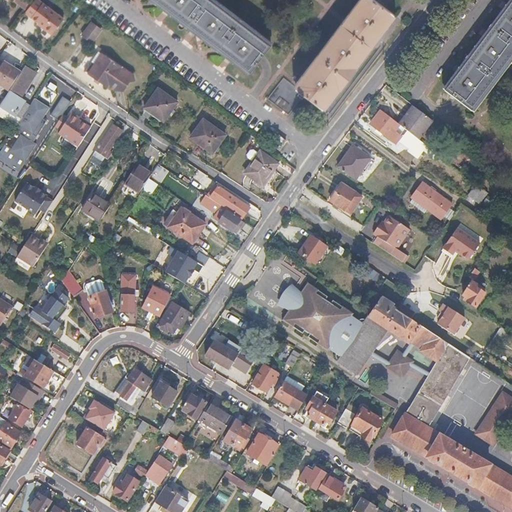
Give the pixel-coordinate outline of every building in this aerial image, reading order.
[(45,4),(40,0),(33,0),(26,11),(35,18),(45,4)] [(156,0),(250,71),(260,57),(270,44),(212,0),(156,0)] [(380,2),(376,0),(362,0),(296,88),(283,77),(275,89),(267,99),(288,115),(303,93),(323,108),(394,13),(380,2)] [(511,0),(445,90),(472,110),(491,84),(511,56),(511,0)] [(45,4),(35,18),(39,21),(43,24),(42,26),(51,33),(62,17),(45,4)] [(100,28),(90,21),(81,34),(91,41),(100,28)] [(88,64),(84,70),(108,86),(108,84),(116,90),(123,91),(130,81),(134,80),(135,79),(133,75),(99,51),(95,56),(96,57),(90,66),(88,64)] [(22,71),(6,61),(0,69),(0,83),(9,90),(22,71)] [(22,71),(9,90),(0,104),(0,105),(17,117),(20,119),(30,105),(16,96),(33,71),(25,65),(22,71)] [(177,101),(158,88),(144,107),(163,120),(177,101)] [(61,119),(68,100),(60,97),(52,115),(61,119)] [(0,105),(0,116),(11,125),(17,117),(0,105)] [(426,115),(414,105),(400,124),(415,136),(419,138),(433,120),(426,115)] [(382,110),(371,124),(396,144),(401,136),(394,131),(400,124),(382,110)] [(225,135),(204,119),(191,138),(212,153),(225,135)] [(122,130),(113,124),(94,154),(102,160),(104,157),(107,159),(112,152),(109,150),(122,130)] [(65,125),(62,130),(55,140),(52,144),(72,157),(84,138),(65,125)] [(62,130),(56,126),(49,136),(55,140),(62,130)] [(12,130),(2,151),(26,162),(36,141),(12,130)] [(286,142),(278,136),(272,145),(280,151),(286,142)] [(419,138),(415,136),(408,146),(414,151),(418,146),(423,151),(424,149),(436,159),(440,154),(419,138)] [(371,158),(353,146),(338,168),(357,180),(371,158)] [(247,159),(252,162),(245,173),(263,186),(277,164),(259,152),(258,154),(252,151),(249,151),(246,155),(247,159)] [(22,165),(12,159),(0,177),(0,198),(3,201),(11,188),(4,183),(9,176),(13,178),(22,165)] [(151,175),(136,165),(125,182),(140,192),(151,175)] [(424,182),(413,197),(443,220),(454,205),(424,182)] [(35,189),(27,183),(15,201),(35,215),(39,210),(45,214),(53,202),(47,198),(47,197),(41,193),(42,191),(36,187),(35,189)] [(357,194),(343,185),(331,202),(352,216),(362,200),(363,198),(357,194)] [(475,185),(468,196),(480,203),(487,192),(475,185)] [(228,193),(218,186),(211,198),(242,218),(250,207),(233,196),(230,202),(225,199),(228,193)] [(94,193),(93,193),(83,209),(84,209),(94,193)] [(111,205),(94,193),(84,209),(101,220),(111,205)] [(233,196),(228,193),(225,199),(230,202),(233,196)] [(206,195),(201,202),(215,211),(219,204),(206,195)] [(204,224),(180,209),(167,228),(191,244),(204,224)] [(240,220),(224,209),(216,221),(233,232),(240,220)] [(411,231),(390,218),(378,236),(383,239),(378,246),(404,263),(409,256),(399,250),(411,231)] [(481,244),(458,228),(444,248),(453,255),(456,251),(469,260),(481,244)] [(40,240),(31,235),(22,249),(18,255),(33,265),(45,247),(39,242),(40,240)] [(327,247),(311,236),(300,252),(316,263),(327,247)] [(40,240),(39,242),(45,247),(48,243),(41,238),(40,240)] [(279,249),(275,256),(287,264),(291,257),(279,249)] [(177,250),(164,271),(184,284),(198,263),(177,250)] [(483,274),(478,270),(472,278),(477,282),(483,274)] [(68,271),(62,281),(74,298),(83,291),(68,271)] [(135,275),(123,275),(121,310),(134,311),(135,275)] [(87,285),(85,288),(89,298),(106,291),(102,282),(99,281),(87,285)] [(480,287),(475,283),(466,295),(471,299),(470,300),(470,302),(479,308),(488,294),(479,288),(480,287)] [(332,301),(312,287),(287,325),(307,339),(310,336),(314,339),(312,342),(333,355),(334,354),(336,355),(359,321),(356,319),(357,317),(337,304),(335,307),(330,304),(332,301)] [(158,293),(151,290),(142,308),(160,317),(170,296),(160,290),(158,293)] [(58,294),(55,291),(44,307),(55,314),(62,304),(63,305),(68,297),(60,292),(58,294)] [(106,291),(89,298),(96,318),(113,311),(106,291)] [(362,320),(359,321),(336,355),(337,359),(338,361),(359,375),(390,330),(411,343),(412,341),(425,349),(423,353),(436,361),(447,343),(411,319),(397,310),(380,299),(366,320),(362,320)] [(11,307),(0,301),(0,321),(2,323),(11,307)] [(190,313),(172,302),(158,326),(167,332),(168,330),(174,333),(177,327),(180,329),(190,313)] [(401,303),(397,310),(411,319),(415,312),(401,303)] [(443,315),(445,317),(442,322),(438,327),(454,337),(465,320),(445,306),(440,313),(443,315)] [(48,313),(43,310),(35,322),(40,326),(48,313)] [(245,320),(234,313),(230,321),(241,327),(245,320)] [(239,355),(216,340),(207,355),(231,370),(239,355)] [(436,361),(438,362),(406,414),(392,436),(511,507),(511,478),(482,461),(483,459),(481,458),(480,460),(427,428),(426,428),(431,421),(471,358),(447,343),(436,361)] [(55,344),(52,349),(68,359),(71,354),(55,344)] [(299,353),(294,350),(286,363),(292,366),(299,353)] [(414,361),(397,350),(386,367),(403,378),(414,361)] [(49,358),(42,354),(38,360),(45,364),(49,358)] [(38,360),(30,356),(20,372),(44,386),(54,370),(45,364),(38,360)] [(278,375),(263,367),(252,385),(266,394),(272,385),(274,386),(277,381),(275,380),(278,375)] [(136,369),(130,377),(133,379),(122,397),(129,401),(138,386),(145,391),(152,380),(136,369)] [(22,385),(19,384),(11,397),(31,409),(39,396),(42,397),(45,391),(25,379),(22,385)] [(178,391),(162,381),(153,396),(169,406),(178,391)] [(285,381),(275,396),(288,404),(292,406),(293,407),(298,410),(308,395),(285,381)] [(328,400),(316,392),(306,409),(310,411),(308,415),(316,420),(328,400)] [(511,398),(503,392),(476,434),(493,445),(511,415),(511,398)] [(146,399),(139,394),(133,405),(140,409),(146,399)] [(42,397),(39,396),(31,409),(33,410),(42,397)] [(196,401),(190,398),(183,409),(197,418),(207,402),(198,397),(196,401)] [(339,406),(328,400),(316,420),(323,424),(325,420),(330,423),(337,412),(336,411),(339,406)] [(209,403),(199,419),(223,433),(233,417),(209,403)] [(29,411),(19,404),(10,418),(23,426),(28,419),(26,417),(29,411)] [(131,413),(120,407),(117,412),(122,415),(127,418),(131,413)] [(383,421),(362,408),(352,426),(363,433),(361,436),(370,442),(383,421)] [(355,414),(346,409),(338,422),(346,427),(355,414)] [(127,418),(122,415),(116,425),(121,428),(127,418)] [(175,422),(170,419),(163,430),(168,433),(175,422)] [(150,424),(143,420),(137,430),(144,434),(147,431),(150,424)] [(231,425),(226,433),(229,434),(224,441),(232,445),(245,424),(238,420),(233,427),(231,425)] [(22,431),(6,422),(0,431),(0,441),(11,448),(22,431)] [(159,430),(150,424),(147,431),(155,436),(159,430)] [(253,429),(245,424),(232,445),(240,450),(253,429)] [(352,426),(349,430),(361,436),(363,433),(352,426)] [(98,434),(88,428),(78,444),(94,454),(99,445),(101,447),(107,439),(98,434)] [(110,433),(101,428),(98,434),(107,439),(110,433)] [(279,445),(260,433),(248,453),(267,464),(279,445)] [(190,448),(169,435),(163,445),(184,458),(190,448)] [(0,444),(0,464),(1,465),(10,450),(0,444)] [(210,454),(208,458),(219,465),(222,461),(210,454)] [(172,463),(159,455),(145,475),(158,484),(172,463)] [(118,465),(104,456),(90,478),(99,483),(102,478),(104,475),(110,478),(118,465)] [(222,461),(219,465),(228,470),(231,472),(235,466),(223,459),(222,461)] [(147,470),(139,465),(135,471),(143,476),(147,470)] [(308,466),(300,479),(316,489),(325,473),(316,467),(315,470),(308,466)] [(228,470),(224,476),(254,494),(257,489),(241,479),(241,478),(231,472),(228,470)] [(122,483),(120,482),(114,492),(128,501),(139,482),(128,475),(122,483)] [(329,475),(321,489),(339,499),(344,491),(341,489),(344,484),(329,475)] [(175,488),(168,483),(156,500),(174,511),(181,511),(189,500),(173,490),(175,488)] [(286,490),(276,484),(269,495),(276,499),(279,501),(286,490)] [(254,494),(272,506),(276,499),(269,495),(258,488),(257,489),(254,494)] [(286,490),(279,501),(290,507),(296,511),(297,511),(304,511),(306,508),(307,507),(291,497),(293,494),(286,490)] [(40,494),(30,510),(33,511),(45,511),(52,502),(40,494)] [(379,508),(361,497),(351,511),(375,511),(378,509),(379,508)]
